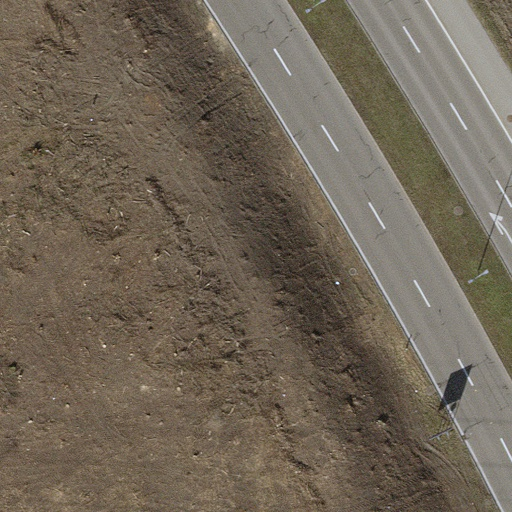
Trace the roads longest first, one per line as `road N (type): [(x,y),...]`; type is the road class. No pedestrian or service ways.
road 1 (secondary): [(243,0),(378,214),(511,456)]
road 2 (secondary): [(511,204),(388,0)]
